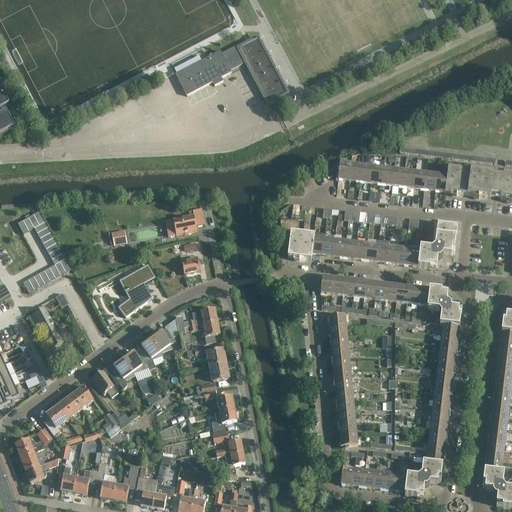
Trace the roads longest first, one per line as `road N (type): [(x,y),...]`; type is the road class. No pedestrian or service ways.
road 1 (residential): [(0,154),(235,141),(511,17)]
road 2 (residential): [(269,511),(230,300),(215,286),(165,307),(0,426)]
road 3 (residential): [(457,277),(327,267),(307,277),(330,486),(431,508)]
road 4 (residential): [(457,277),(468,309),(447,486),(431,508)]
road 5 (residential): [(481,511),(474,494),(495,310),(511,296)]
road 6 (residential): [(466,216),(294,200)]
